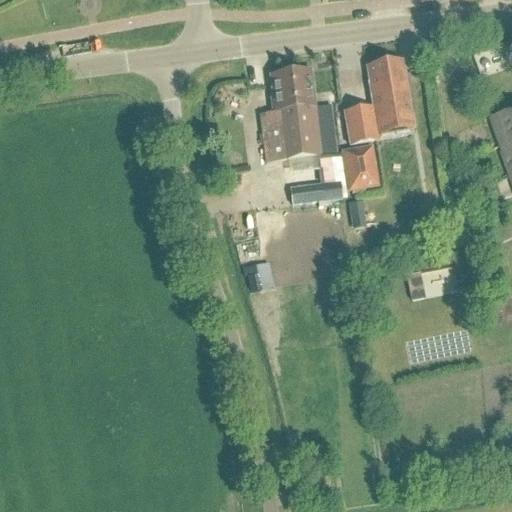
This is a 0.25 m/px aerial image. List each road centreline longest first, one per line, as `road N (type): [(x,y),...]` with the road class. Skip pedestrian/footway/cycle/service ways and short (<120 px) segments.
road 1 (unclassified): [(269,511),(240,368),(186,206),(163,58)]
road 2 (tertiary): [(201,53),(511,14)]
road 3 (tertiary): [(0,82),(163,58)]
